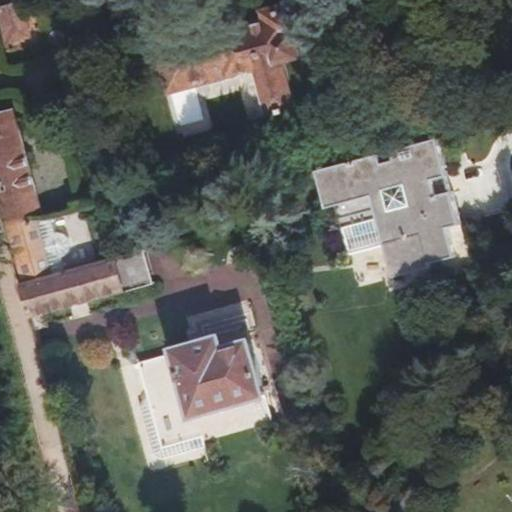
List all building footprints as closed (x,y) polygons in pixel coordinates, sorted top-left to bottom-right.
[(25,0),(22,0),(0,5),(0,23),(2,23),(8,49),(35,43),(25,0)] [(207,31),(161,44),(175,99),(258,78),(268,117),(297,109),(288,71),(307,66),(302,45),(323,40),(313,3),(262,17),(264,24),(209,39),(207,31)] [(0,190),(3,200),(30,193),(9,113),(0,115),(0,190)] [(381,149),(319,166),(328,201),(375,189),(396,268),(458,252),(450,225),(465,221),(441,131),(393,143),(396,156),(384,159),(381,149)] [(10,227),(38,220),(30,193),(3,200),(10,227)] [(10,227),(34,313),(121,290),(114,260),(53,277),(38,220),(10,227)] [(204,344),(177,351),(182,370),(178,371),(180,380),(185,378),(195,416),(265,396),(247,330),(203,342),(204,344)] [(53,381),(53,384),(71,379),(70,374),(52,379),(53,381)]
